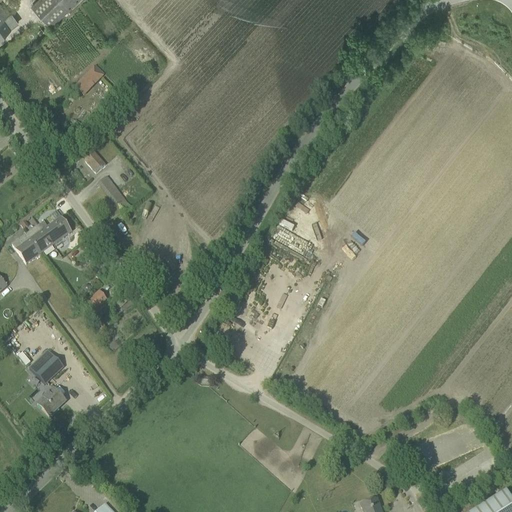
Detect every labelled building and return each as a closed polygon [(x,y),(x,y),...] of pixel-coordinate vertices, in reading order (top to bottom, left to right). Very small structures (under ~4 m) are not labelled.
[(37,0),(30,7),(51,28),(79,0),(37,0)] [(0,37),(6,33),(18,25),(6,8),(3,10),(0,4),(0,37)] [(99,81),(90,73),(74,89),(84,97),(99,81)] [(85,159),(87,161),(85,163),(96,175),(104,167),(94,155),(90,159),(88,156),(85,159)] [(98,184),(123,217),(131,211),(106,178),(98,184)] [(12,246),(26,266),(72,233),(61,218),(47,228),(43,223),(12,246)] [(106,302),(99,293),(85,303),(93,313),(106,302)] [(92,324),(101,337),(106,333),(96,320),(92,324)] [(40,370),(34,375),(44,386),(63,368),(48,352),(42,358),(35,365),(40,370)] [(37,406),(49,418),(65,403),(53,390),(37,406)] [(423,405),(437,400),(435,394),(421,400),(423,405)] [(475,511),(511,511),(511,502),(506,493),(475,511)] [(369,503),(360,506),(361,511),(381,511),(377,500),(376,500),(375,499),(368,501),(369,503)]
